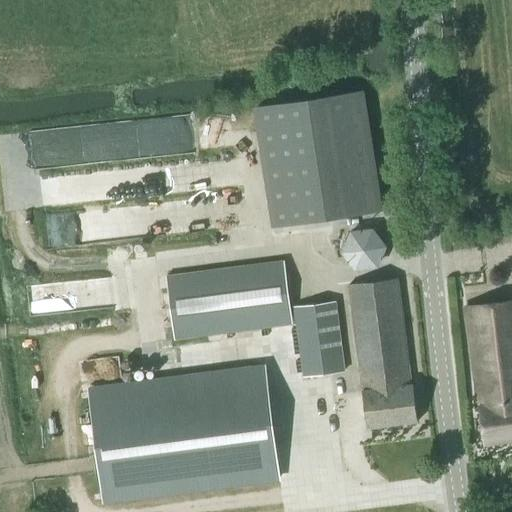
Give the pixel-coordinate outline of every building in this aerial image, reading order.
[(275,225),(378,209),(360,91),(256,107),(275,225)] [(93,196),(241,184),(239,158),(91,170),(93,196)] [(42,177),(45,204),(61,203),(58,176),(42,177)] [(381,249),(382,241),(382,237),(381,233),(378,229),(376,226),(373,223),(368,221),(360,219),(355,219),(351,220),(345,225),(342,227),(339,232),(338,237),(337,241),(338,249),(340,252),(343,256),(349,261),(355,263),(358,264),(363,264),(367,263),(372,260),(376,257),(378,254),(381,249)] [(303,222),(275,227),(276,233),(304,228),(303,222)] [(304,377),(345,371),(336,302),(290,308),(284,261),(168,276),(176,340),(268,328),(275,380),(304,377)] [(91,278),(90,291),(111,291),(111,278),(91,278)] [(411,385),(398,278),(349,285),(363,391),(362,391),(367,428),(417,422),(413,385),(411,385)] [(511,440),(511,300),(467,306),(485,444),(511,440)] [(102,504),(280,481),(265,365),(87,387),(102,504)]
